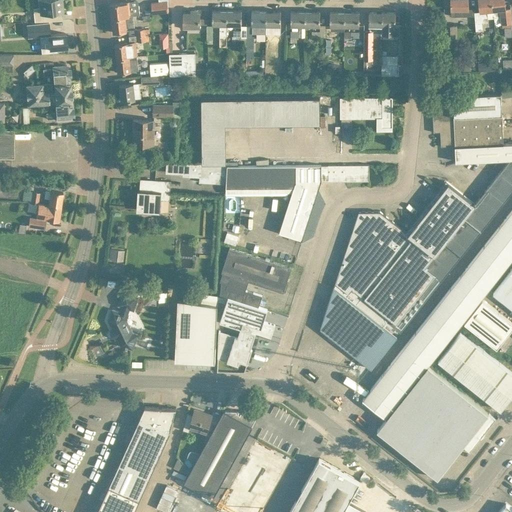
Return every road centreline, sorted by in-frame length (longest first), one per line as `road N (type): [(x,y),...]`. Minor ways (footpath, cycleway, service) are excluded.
road 1 (residential): [(276,387),(336,207),(404,187),(420,3)]
road 2 (tertiary): [(49,383),(48,350),(82,257),(94,189),(99,131),(90,0)]
road 3 (residential): [(420,3),(185,0)]
road 4 (tertiary): [(276,387),(49,383)]
road 5 (tertiary): [(452,505),(427,501),(276,387)]
